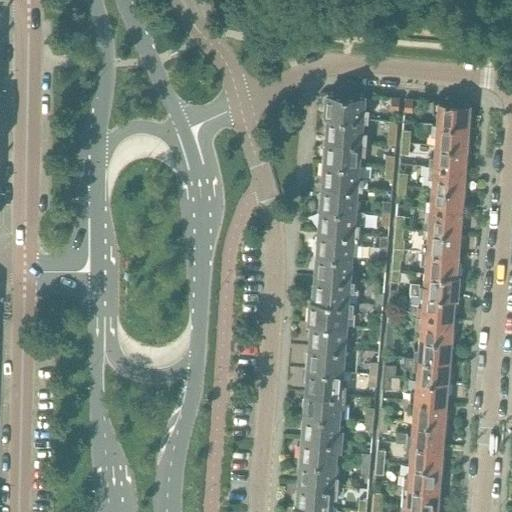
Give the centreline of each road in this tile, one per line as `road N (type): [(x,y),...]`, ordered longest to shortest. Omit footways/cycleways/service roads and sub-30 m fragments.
road 1 (residential): [(256,511),(272,230),(240,106)]
road 2 (residential): [(511,160),(481,511)]
road 3 (residential): [(511,82),(331,65),(240,106)]
road 4 (residential): [(24,272),(24,0)]
road 5 (residential): [(15,511),(24,272)]
road 6 (tertiary): [(196,351),(201,203),(184,131)]
road 7 (tertiary): [(96,327),(108,511)]
road 8 (tertiary): [(92,0),(104,63),(95,162)]
road 9 (tertiary): [(167,511),(196,351)]
road 10 (tertiary): [(184,131),(126,0)]
road 11 (tertiary): [(96,327),(114,358),(136,373),(173,372),(196,351)]
road 12 (residential): [(240,106),(225,64),(183,0)]
